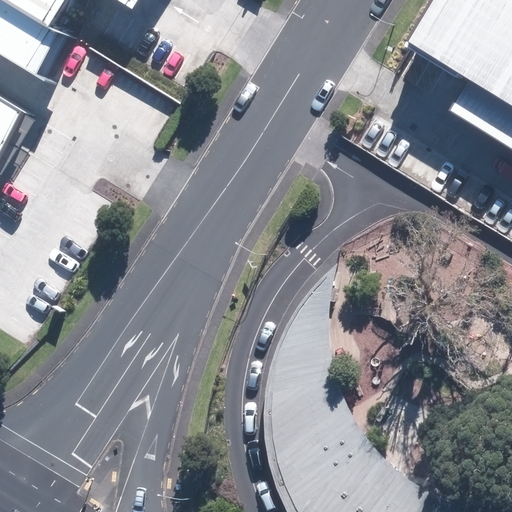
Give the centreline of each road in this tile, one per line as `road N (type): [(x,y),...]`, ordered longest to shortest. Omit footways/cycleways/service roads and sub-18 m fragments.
road 1 (unclassified): [(10,511),(194,232)]
road 2 (secondary): [(194,232),(143,511)]
road 3 (unclassified): [(194,232),(347,0)]
